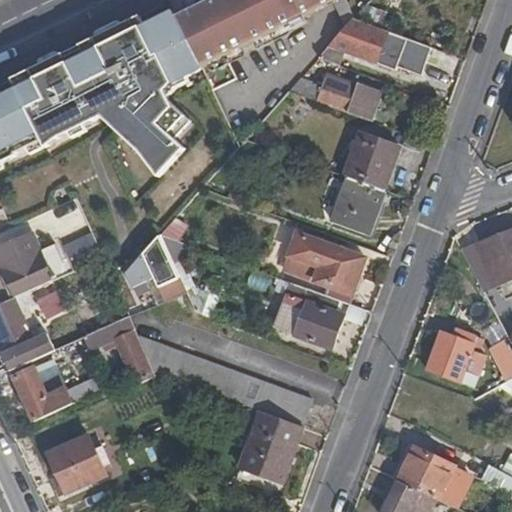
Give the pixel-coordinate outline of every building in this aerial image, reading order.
[(205,0),(177,14),(203,69),(227,57),(277,32),(332,5),(337,2),(336,1),(336,0),(205,0)] [(354,19),(343,0),(337,0),(336,1),(337,2),(332,5),(344,30),(354,19)] [(389,0),(386,9),(398,14),(403,0),(389,0)] [(387,13),(371,7),(366,21),(382,27),(387,13)] [(0,164),(18,156),(17,154),(43,141),(47,148),(60,139),(104,118),(138,149),(161,177),(187,149),(171,134),(187,117),(171,103),(166,92),(174,84),(203,69),(177,14),(175,12),(146,26),(141,17),(13,79),(18,89),(0,98),(0,164)] [(429,67),(435,50),(354,19),(344,30),(331,45),(397,69),(398,65),(414,70),(416,64),(429,67)] [(227,57),(203,69),(209,81),(214,92),(238,79),(227,57)] [(328,74),(319,100),(372,118),(380,92),(328,74)] [(361,134),(345,177),(348,178),(383,192),(399,148),(361,134)] [(332,221),(367,234),(377,207),(383,192),(348,178),(332,221)] [(382,209),(377,207),(367,234),(372,236),(382,209)] [(186,225),(174,222),(162,235),(180,241),(186,225)] [(464,227),(453,239),(480,290),(492,285),(476,246),(468,226),(464,227)] [(493,288),(511,280),(511,231),(476,246),(492,285),(493,288)] [(298,233),(285,269),(352,294),(366,258),(298,233)] [(0,249),(0,266),(14,299),(55,281),(34,234),(0,249)] [(74,260),(100,252),(95,234),(68,242),(74,260)] [(178,278),(159,237),(125,273),(133,289),(155,278),(159,287),(178,278)] [(114,286),(106,271),(95,276),(102,292),(114,286)] [(330,348),(347,304),(289,282),(285,294),(307,302),(295,335),(330,348)] [(22,317),(14,299),(0,304),(0,344),(11,369),(48,353),(30,314),(22,317)] [(114,337),(139,329),(136,318),(111,325),(114,337)] [(499,322),(486,329),(498,351),(511,344),(499,322)] [(144,323),(139,336),(164,346),(169,332),(144,323)] [(117,339),(137,385),(157,376),(155,373),(139,336),(136,330),(117,339)] [(473,345),(441,334),(428,371),(460,382),(463,373),(471,352),(473,345)] [(164,346),(139,336),(155,373),(261,411),(302,427),(311,401),(164,346)] [(511,379),(511,351),(511,349),(491,359),(504,384),(511,379)] [(485,357),(471,352),(463,373),(478,378),(485,357)] [(13,377),(33,422),(73,404),(65,387),(47,395),(35,366),(13,377)] [(283,485),(304,427),(302,427),(261,411),(239,469),(283,485)] [(106,476),(89,436),(48,453),(65,495),(106,476)] [(414,446),(397,480),(435,499),(437,500),(454,466),(414,446)] [(511,458),(503,474),(511,479),(511,458)] [(458,468),(454,466),(437,500),(460,511),(475,478),(457,469),(458,468)] [(511,502),(511,501),(511,479),(503,474),(496,470),(486,488),(511,502)] [(384,489),(391,492),(396,482),(389,478),(384,489)] [(428,511),(435,499),(397,480),(396,482),(391,492),(390,494),(396,497),(392,505),(386,502),(381,511),(428,511)] [(396,497),(390,494),(386,502),(392,505),(396,497)]
